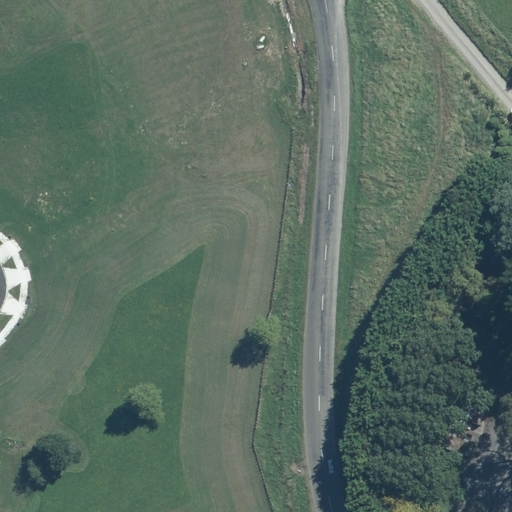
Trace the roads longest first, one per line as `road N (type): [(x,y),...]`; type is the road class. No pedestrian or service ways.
road 1 (residential): [(332,511),(319,437),(333,102),(325,0)]
road 2 (unknown): [(419,0),(511,106)]
